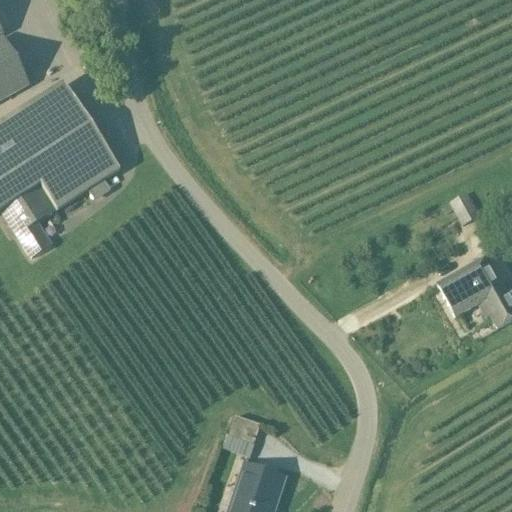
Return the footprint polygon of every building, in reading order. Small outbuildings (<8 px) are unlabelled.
[(4,38),(0,40),(0,100),(28,86),(4,38)] [(34,225),(86,192),(93,205),(110,194),(102,181),(118,171),(64,88),(0,127),(0,219),(3,218),(30,260),(49,248),(34,225)] [(442,209),(446,217),(453,212),(462,228),(478,219),(465,196),(442,209)] [(435,289),(453,321),(478,307),(485,321),(489,319),(496,332),(511,323),(511,308),(506,297),(486,262),(483,264),(483,263),(435,289)] [(253,449),(260,428),(234,419),(227,440),(253,449)] [(274,511),(285,481),(244,467),(231,505),(226,504),(223,511),(274,511)]
